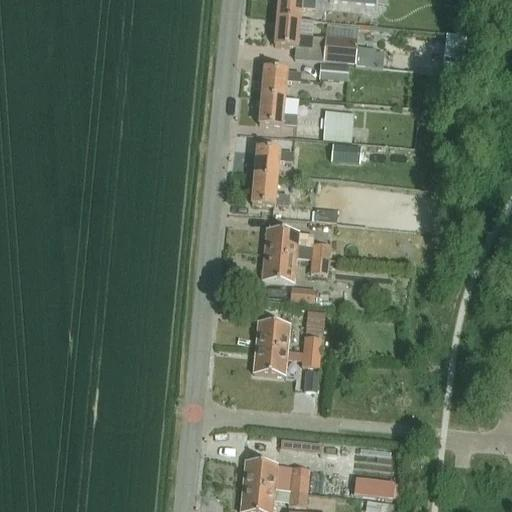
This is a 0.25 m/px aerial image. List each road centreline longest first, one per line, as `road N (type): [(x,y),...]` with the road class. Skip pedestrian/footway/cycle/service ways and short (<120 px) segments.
road 1 (residential): [(196,415),(235,0)]
road 2 (residential): [(511,446),(196,415)]
